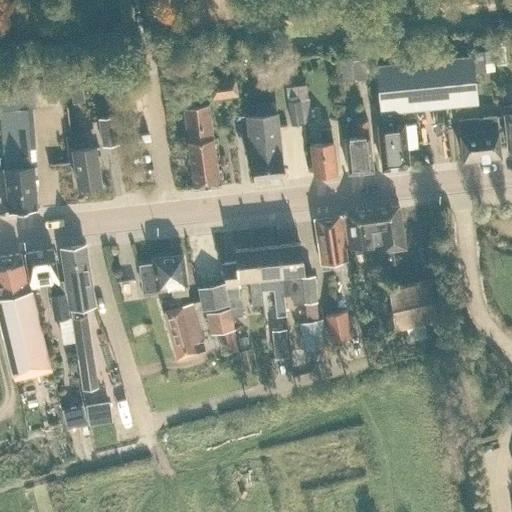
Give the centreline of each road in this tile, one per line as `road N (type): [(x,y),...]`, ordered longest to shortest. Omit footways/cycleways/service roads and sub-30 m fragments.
road 1 (primary): [(166,212),(511,175)]
road 2 (residential): [(166,212),(150,59),(193,22),(190,0)]
road 3 (residential): [(89,221),(145,424)]
